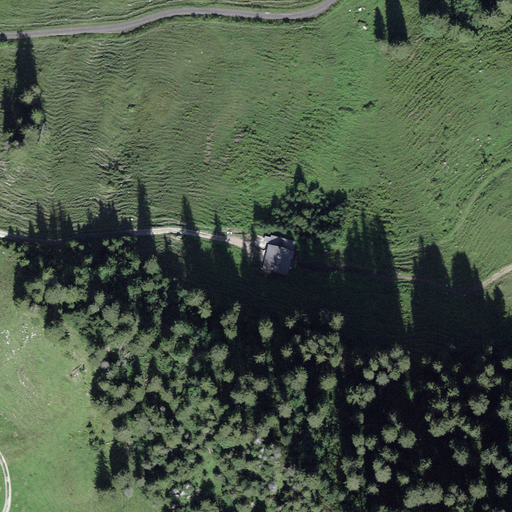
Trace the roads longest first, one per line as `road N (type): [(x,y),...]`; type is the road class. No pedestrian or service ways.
road 1 (track): [(329,0),(314,13),(268,19),(190,7),(133,23),(0,33)]
road 2 (track): [(0,234),(32,240),(163,229),(299,248),(299,260)]
road 3 (track): [(511,167),(444,208),(366,217),(299,260)]
road 4 (track): [(511,251),(299,260)]
